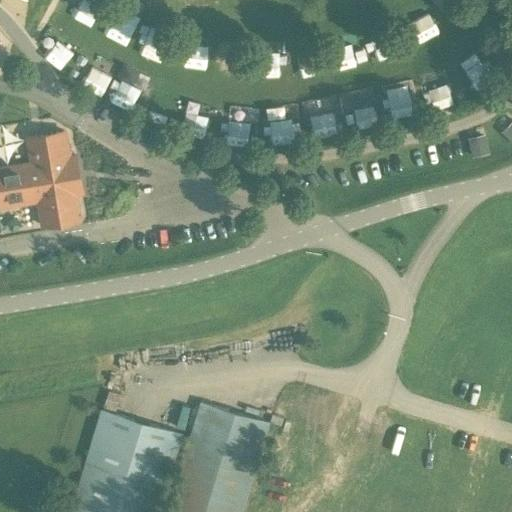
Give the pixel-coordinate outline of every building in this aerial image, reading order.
[(98,0),(75,0),(71,11),(90,20),(99,0),(98,0)] [(431,0),(450,9),(454,0),(431,0)] [(128,41),(140,12),(120,4),(108,33),(128,41)] [(429,16),(412,27),(424,45),(440,35),(429,16)] [(153,25),(144,53),(159,58),(168,30),(153,25)] [(358,31),(336,34),(340,64),(362,62),(358,31)] [(377,38),(382,61),(406,56),(401,33),(377,38)] [(319,38),(292,42),(297,75),(324,70),(319,38)] [(201,71),(204,46),(181,43),(179,68),(201,71)] [(225,83),(247,84),(248,48),(226,48),(225,83)] [(280,51),(261,52),(263,82),(281,82),(280,51)] [(475,84),(496,79),(491,58),(469,64),(475,84)] [(451,78),(427,88),(435,108),(460,98),(451,78)] [(372,97),(369,84),(332,93),(335,105),(372,97)] [(131,85),(121,103),(136,112),(146,94),(131,85)] [(396,92),(399,115),(420,112),(416,89),(396,92)] [(357,126),(381,121),(377,100),(353,105),(357,126)] [(258,142),(257,107),(231,107),(232,143),(258,142)] [(301,110),(278,112),(281,141),(304,139),(301,110)] [(336,131),(334,110),(314,112),(317,133),(336,131)] [(511,139),(511,120),(503,130),(511,139)] [(75,193),(82,192),(76,155),(69,156),(65,130),(28,136),(32,163),(0,168),(0,201),(1,206),(38,199),(44,227),(80,220),(75,193)] [(467,137),(471,154),(488,150),(484,133),(467,137)] [(251,478),(270,421),(200,399),(182,460),(251,478)] [(95,404),(67,511),(143,511),(166,422),(95,404)]
